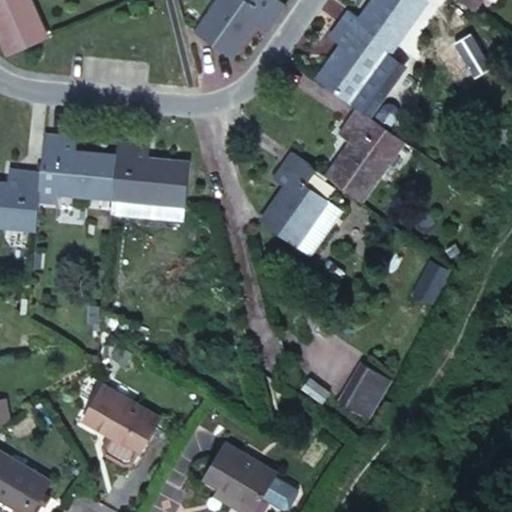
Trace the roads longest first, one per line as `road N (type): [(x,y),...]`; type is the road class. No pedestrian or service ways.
road 1 (residential): [(193,100),(261,360)]
road 2 (residential): [(0,83),(193,100)]
road 3 (residential): [(193,100),(252,72),(306,0)]
